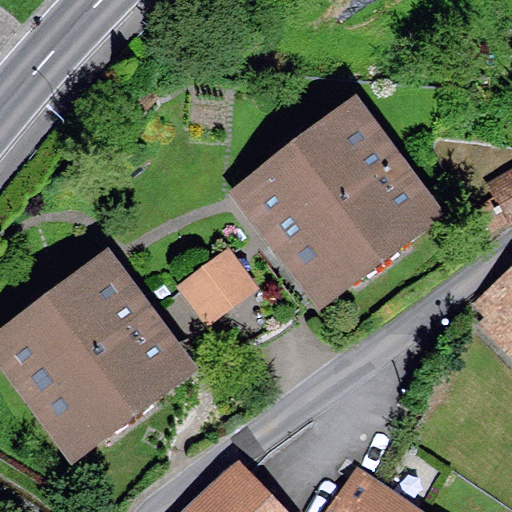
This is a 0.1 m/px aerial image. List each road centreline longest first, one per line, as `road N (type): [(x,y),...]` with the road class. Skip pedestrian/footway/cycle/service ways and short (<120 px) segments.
road 1 (residential): [(166,511),(511,253)]
road 2 (primary): [(0,114),(101,0)]
